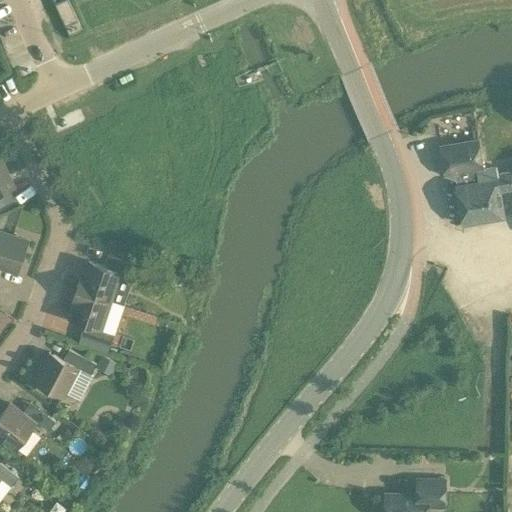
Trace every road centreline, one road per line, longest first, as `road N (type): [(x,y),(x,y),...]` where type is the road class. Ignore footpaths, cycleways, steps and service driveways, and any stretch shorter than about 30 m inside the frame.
road 1 (tertiary): [(378,137),(403,230),(398,273),(380,313),(220,511)]
road 2 (residential): [(0,355),(33,311),(67,230),(6,114)]
road 3 (residential): [(246,0),(61,87)]
road 4 (tertiary): [(378,137),(319,0)]
